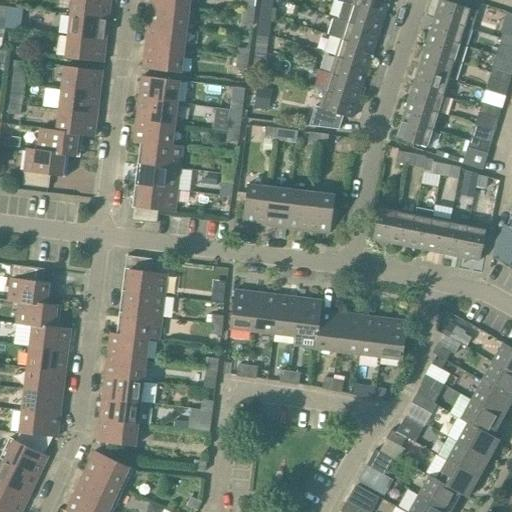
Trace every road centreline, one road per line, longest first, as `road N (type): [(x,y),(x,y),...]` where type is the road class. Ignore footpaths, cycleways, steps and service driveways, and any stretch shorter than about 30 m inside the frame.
road 1 (residential): [(43,511),(80,425),(101,234)]
road 2 (residential): [(214,511),(230,390),(385,413)]
road 3 (residential): [(353,265),(375,126),(419,0)]
road 4 (residential): [(353,265),(101,234)]
road 5 (residential): [(101,234),(131,0)]
road 6 (residential): [(385,413),(422,352),(438,284)]
